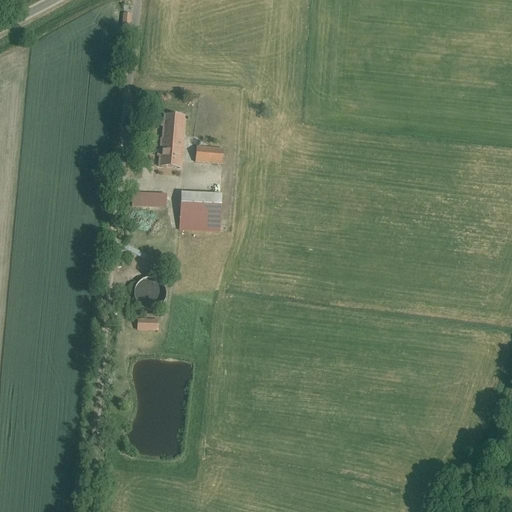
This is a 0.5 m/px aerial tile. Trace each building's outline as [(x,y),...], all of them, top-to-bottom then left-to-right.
[(159,118),(154,169),(178,171),(182,120),(159,118)] [(193,149),(192,165),(219,167),(221,151),(193,149)] [(130,194),(130,209),(163,209),(163,194),(130,194)] [(219,198),(178,197),(177,231),(218,232),(219,198)] [(142,280),(133,288),(131,298),(136,307),(147,311),(157,308),(162,301),(161,288),(152,280),(142,280)]
